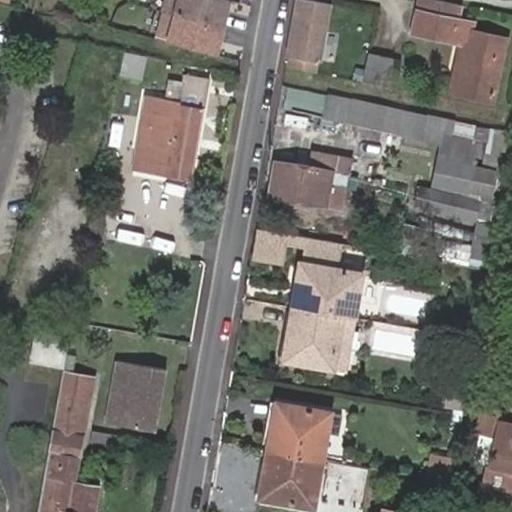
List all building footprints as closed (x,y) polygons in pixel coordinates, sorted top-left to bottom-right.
[(240,0),(165,0),(162,13),(223,27),(230,1),(240,3),(240,0)] [(317,2),(304,0),(295,0),(286,57),(289,58),(286,69),(312,76),(315,62),(318,63),(329,5),(319,4),(317,2)] [(450,18),(451,3),(436,0),(419,0),(413,33),(449,40),(453,41),(445,89),(480,98),(490,35),(456,28),(458,19),(450,18)] [(440,89),(445,89),(453,41),(449,40),(440,89)] [(387,87),(393,60),(376,58),(372,84),(387,87)] [(202,110),(206,83),(205,82),(201,82),(203,72),(185,68),(182,84),(175,127),(166,178),(190,182),(202,110)] [(511,131),(288,83),(282,108),(439,144),(430,190),(463,198),(459,218),(495,224),(511,131)] [(132,173),(140,174),(149,121),(142,119),(132,173)] [(140,174),(164,177),(173,124),(149,121),(140,174)] [(268,196),(344,210),(352,175),(348,175),(351,160),(313,153),(310,167),(274,161),(268,196)] [(463,198),(417,188),(414,207),(459,218),(463,198)] [(478,225),(473,257),(485,259),(490,227),(478,225)] [(286,246),(303,249),(300,265),(292,310),(353,320),(360,276),(334,271),(340,243),(256,229),(251,256),(284,262),(286,246)] [(345,369),(353,320),(292,310),(283,359),(345,369)] [(448,336),(474,341),(477,325),(451,321),(448,336)] [(63,366),(69,330),(39,325),(33,361),(63,366)] [(167,370),(114,360),(104,423),(156,431),(167,370)] [(469,371),(450,368),(442,409),(461,412),(462,405),(469,371)] [(91,383),(61,377),(36,511),(94,511),(99,491),(74,486),(82,432),(91,383)] [(275,405),(266,453),(320,462),(328,413),(275,405)] [(483,473),(511,478),(511,427),(492,424),(493,413),(480,410),(475,438),(487,442),(483,473)] [(320,462),(266,453),(258,500),(313,509),(320,462)] [(448,483),(453,459),(433,456),(429,479),(448,483)] [(511,478),(483,473),(481,487),(511,494),(511,478)]
